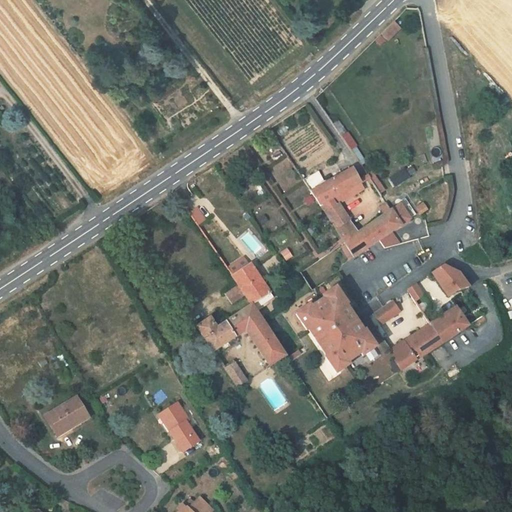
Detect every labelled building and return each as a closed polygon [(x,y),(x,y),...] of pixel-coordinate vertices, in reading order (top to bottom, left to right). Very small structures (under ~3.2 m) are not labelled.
[(381,33),(388,40),(401,27),(394,20),(381,33)] [(433,162),(441,161),(435,128),(426,129),(433,162)] [(348,134),(341,138),(350,151),(357,147),(348,134)] [(353,169),(310,192),(335,230),(350,220),(338,204),(334,206),(330,199),(360,183),(353,169)] [(390,179),(394,186),(407,178),(403,171),(390,179)] [(366,175),(379,194),(384,192),(370,172),(366,175)] [(364,189),(360,183),(330,199),(334,206),(338,204),(364,189)] [(358,233),(350,220),(335,230),(354,257),(379,240),(385,248),(399,244),(391,232),(410,219),(417,215),(406,197),(399,201),(401,204),(392,210),(387,203),(381,208),(386,215),(358,233)] [(420,214),(427,210),(423,204),(417,209),(420,214)] [(196,207),(188,212),(197,226),(205,221),(196,207)] [(244,258),(226,269),(231,276),(249,265),(244,258)] [(249,265),(231,276),(251,305),(270,293),(250,264),(249,265)] [(432,273),(449,298),(458,291),(469,288),(459,274),(444,266),(442,266),(432,273)] [(416,284),(407,290),(414,301),(423,296),(416,284)] [(318,303),(336,331),(355,319),(346,305),(347,304),(336,287),(323,296),(324,299),(318,303)] [(243,296),(237,288),(225,295),(231,304),(243,296)] [(273,297),(270,293),(251,305),(254,310),(273,297)] [(393,300),(373,315),(382,324),(401,311),(393,300)] [(308,329),(318,343),(336,331),(318,303),(311,308),(309,305),(296,314),(307,330),(308,329)] [(270,366),(285,357),(254,310),(251,305),(217,328),(210,318),(197,327),(214,352),(246,331),(270,366)] [(457,307),(430,324),(443,343),(469,326),(457,307)] [(364,332),(355,319),(336,331),(318,343),(327,357),(325,358),(336,374),(350,365),(348,363),(361,354),(363,357),(377,347),(366,331),(364,332)] [(391,350),(389,351),(401,370),(416,361),(443,343),(430,324),(421,330),(404,342),(391,350)] [(233,360),(224,367),(238,387),(248,382),(233,360)] [(58,361),(53,364),(57,371),(62,368),(58,361)] [(76,398),(45,417),(56,435),(66,429),(67,430),(88,418),(76,398)] [(177,403),(161,413),(173,431),(170,433),(183,452),(199,442),(186,422),(189,421),(177,403)] [(161,413),(159,415),(170,433),(173,431),(161,413)] [(211,511),(212,511),(200,498),(194,504),(188,509),(185,506),(178,511),(211,511)] [(185,506),(188,509),(194,504),(191,500),(185,506)]
